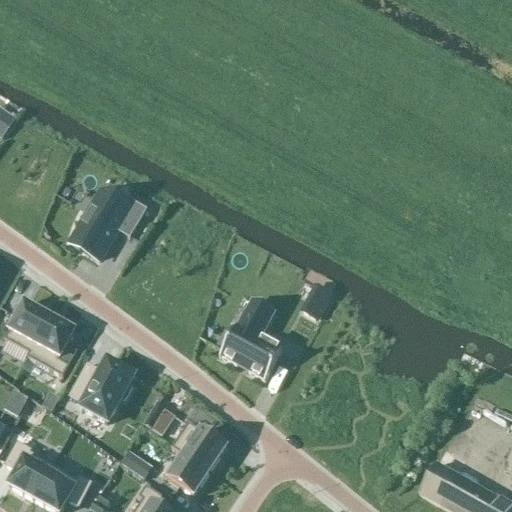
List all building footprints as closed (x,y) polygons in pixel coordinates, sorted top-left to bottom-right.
[(3,115),(0,118),(0,141),(1,143),(15,124),(3,115)] [(101,193),(67,248),(101,269),(120,237),(130,243),(148,214),(127,202),(124,207),(101,193)] [(309,306),(303,317),(316,324),(322,313),(309,306)] [(24,308),(4,344),(29,358),(26,362),(32,365),(55,325),(24,308)] [(237,330),(219,361),(220,362),(221,361),(238,371),(247,376),(264,385),(264,386),(265,387),(282,355),(282,354),(281,355),(260,343),(272,322),(255,313),(244,334),(238,331),(238,330),(237,330)] [(55,325),(32,365),(63,382),(77,357),(67,351),(75,337),(55,325)] [(87,369),(69,401),(81,408),(78,413),(108,429),(136,378),(109,363),(101,377),(87,369)] [(49,399),(42,411),(51,416),(58,404),(49,399)] [(156,408),(150,419),(158,424),(165,414),(156,408)] [(150,419),(144,429),(152,434),(158,424),(150,419)] [(188,427),(172,452),(210,477),(226,453),(188,427)] [(17,447),(4,471),(16,478),(8,492),(34,506),(54,470),(30,458),(32,455),(17,447)] [(179,458),(164,481),(194,501),(210,477),(172,452),(179,458)] [(492,473),(497,466),(479,452),(474,459),(492,473)] [(130,457),(123,468),(144,483),(152,472),(130,457)] [(511,511),(511,510),(438,467),(421,495),(451,511),(511,511)] [(54,470),(34,506),(45,511),(64,511),(68,506),(80,511),(93,488),(78,480),(77,483),(54,470)] [(143,504),(137,511),(166,511),(170,507),(146,491),(139,502),(143,504)] [(102,499),(97,507),(104,511),(107,511),(112,506),(102,499)]
